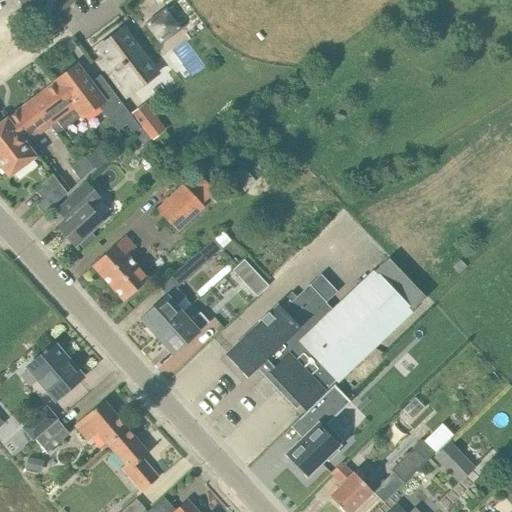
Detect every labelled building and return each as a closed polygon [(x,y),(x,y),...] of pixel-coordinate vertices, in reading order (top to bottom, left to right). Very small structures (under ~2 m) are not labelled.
[(29,0),(19,0),(26,17),(35,13),(29,0)] [(33,0),(38,10),(42,4),(43,0),(33,0)] [(142,23),(157,42),(177,26),(162,7),(142,23)] [(123,29),(98,48),(114,68),(108,72),(128,97),(157,74),(123,29)] [(127,124),(135,135),(141,129),(100,75),(91,82),(77,63),(56,79),(84,119),(100,107),(118,130),(127,124)] [(56,82),(32,101),(55,133),(80,115),(83,119),(84,119),(56,79),(55,80),(56,82)] [(31,101),(9,119),(22,136),(28,131),(33,139),(50,126),(31,101)] [(145,103),(132,114),(151,139),(164,128),(145,103)] [(33,139),(28,131),(22,136),(9,119),(8,120),(7,118),(0,123),(0,145),(7,144),(13,152),(26,143),(21,136),(27,132),(33,139)] [(150,141),(141,129),(135,135),(144,146),(150,141)] [(216,154),(229,145),(220,132),(207,141),(216,154)] [(35,156),(26,143),(13,152),(7,144),(0,145),(0,165),(8,177),(35,156)] [(109,156),(99,143),(76,161),(78,163),(86,173),(92,167),(98,168),(109,156)] [(78,163),(71,168),(80,180),(86,174),(86,173),(78,163)] [(35,190),(43,198),(59,182),(53,173),(35,190)] [(203,206),(195,197),(204,188),(193,176),(157,210),(177,231),(203,206)] [(59,182),(43,198),(44,199),(36,205),(45,214),(67,193),(59,182)] [(86,182),(55,209),(65,220),(57,227),(75,247),(78,244),(83,249),(96,237),(91,232),(102,223),(91,210),(89,208),(100,198),(86,182)] [(93,266),(124,300),(148,278),(127,255),(135,248),(125,237),(93,266)] [(174,274),(181,283),(221,248),(213,239),(174,274)] [(283,308),(278,302),(225,353),(247,376),(263,361),(270,369),(265,373),(296,406),(300,403),(306,409),(326,390),(325,389),(336,378),(337,379),(425,295),(388,255),(333,308),(326,301),(327,300),(310,282),(283,308)] [(197,292),(201,297),(236,265),(232,260),(197,292)] [(243,260),(232,270),(256,296),(267,287),(243,260)] [(140,318),(156,336),(182,313),(175,305),(185,297),(177,287),(167,296),(166,295),(163,297),(140,318)] [(190,322),(182,313),(156,336),(173,355),(199,331),(198,331),(208,322),(200,313),(190,322)] [(58,399),(85,376),(56,343),(49,349),(47,347),(44,350),(46,352),(29,366),(58,399)] [(302,438),(286,454),(307,475),(325,458),(328,461),(339,451),(336,447),(343,440),(327,424),(350,401),(335,386),(336,385),(335,384),(300,418),(311,429),(302,438)] [(104,400),(77,423),(90,438),(99,431),(108,442),(126,426),(104,400)] [(33,441),(59,419),(47,405),(21,427),(33,441)] [(49,451),(69,433),(58,420),(37,438),(49,451)] [(126,426),(108,442),(126,463),(120,468),(141,492),(158,478),(142,459),(149,453),(126,426)] [(424,440),(422,438),(390,468),(394,472),(404,482),(435,452),(424,440)] [(449,442),(433,457),(446,470),(461,455),(449,442)] [(28,457),(26,469),(38,472),(41,460),(28,457)] [(352,473),(342,463),(343,462),(334,471),(331,473),(331,474),(333,472),(343,482),(329,495),(345,511),(351,511),(373,491),(353,471),(352,473)] [(141,511),(145,509),(136,498),(120,511),(141,511)] [(175,509),(172,511),(173,511),(172,511),(197,511),(192,506),(186,499),(184,501),(175,509)] [(404,511),(396,503),(387,511),(419,511),(414,507),(409,511),(404,511)]
